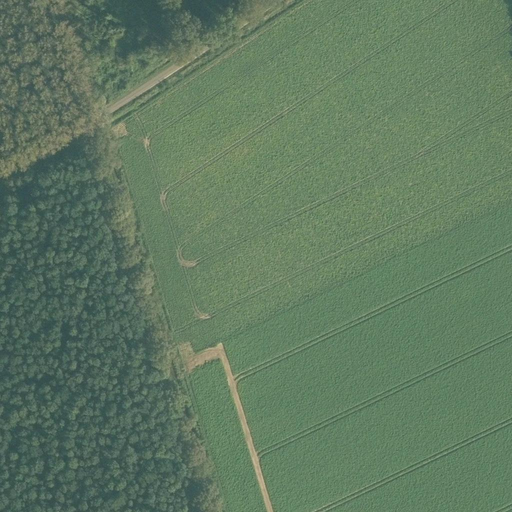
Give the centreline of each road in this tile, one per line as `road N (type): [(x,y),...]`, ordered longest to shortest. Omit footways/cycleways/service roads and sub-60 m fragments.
road 1 (track): [(63,0),(219,511)]
road 2 (unclassified): [(0,167),(98,118),(274,0)]
